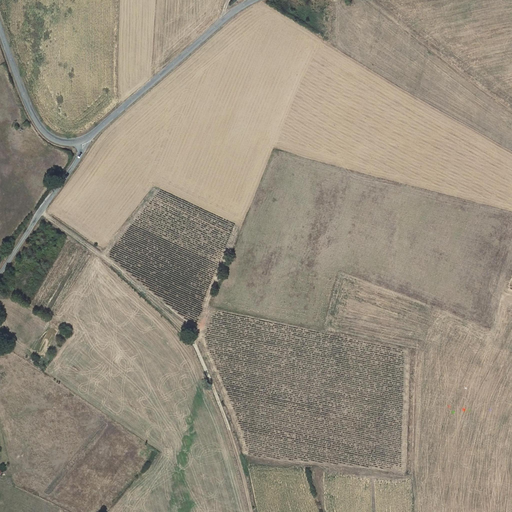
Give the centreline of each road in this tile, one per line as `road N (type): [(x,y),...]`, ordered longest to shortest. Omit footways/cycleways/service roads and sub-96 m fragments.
road 1 (track): [(250,511),(227,428),(189,341),(119,272),(40,212)]
road 2 (tertiary): [(254,0),(81,143)]
road 3 (unclassified): [(0,273),(81,143)]
road 4 (tertiary): [(81,143),(63,144),(41,130),(0,29)]
